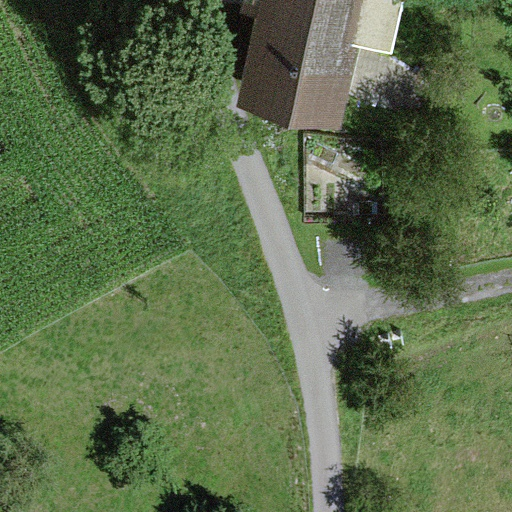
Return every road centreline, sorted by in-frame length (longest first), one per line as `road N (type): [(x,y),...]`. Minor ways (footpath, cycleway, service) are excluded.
road 1 (track): [(322,383),(201,0)]
road 2 (track): [(334,511),(322,383),(339,325),(394,306),(511,287)]
